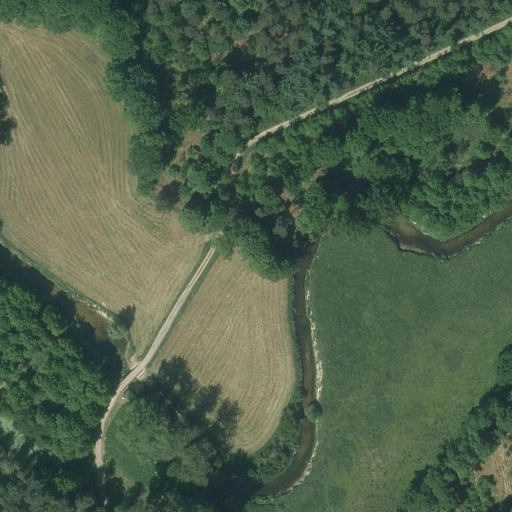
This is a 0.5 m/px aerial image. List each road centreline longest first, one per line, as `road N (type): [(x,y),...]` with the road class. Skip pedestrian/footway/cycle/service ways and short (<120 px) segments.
road 1 (track): [(238,152),(511,19)]
road 2 (track): [(141,367),(220,231),(238,152)]
road 3 (track): [(238,152),(149,0)]
road 4 (track): [(118,391),(96,442),(104,511)]
